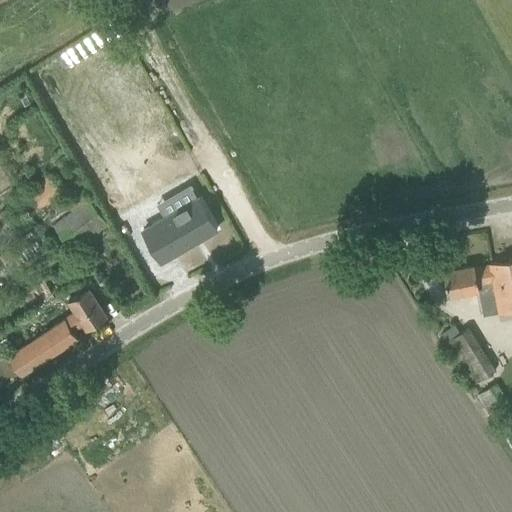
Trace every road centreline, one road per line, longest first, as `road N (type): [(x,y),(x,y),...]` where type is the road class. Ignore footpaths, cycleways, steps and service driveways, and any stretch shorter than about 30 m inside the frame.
road 1 (unclassified): [(0,418),(175,301),(265,260),(340,237),(511,205)]
road 2 (track): [(265,260),(126,0)]
